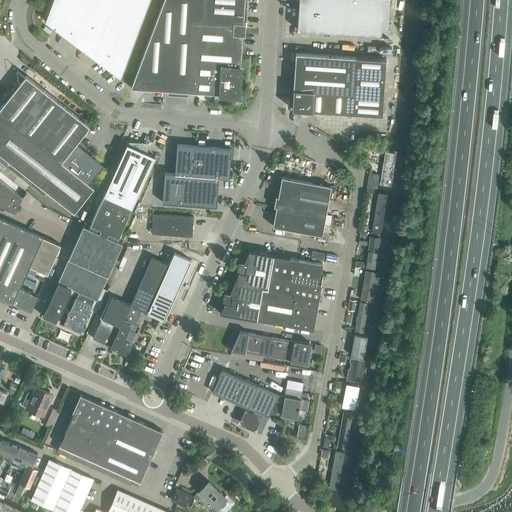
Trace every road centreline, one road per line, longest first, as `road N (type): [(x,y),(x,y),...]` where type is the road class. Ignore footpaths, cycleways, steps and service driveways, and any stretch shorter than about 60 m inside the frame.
road 1 (motorway): [(434,511),(470,285),(501,0)]
road 2 (motorway): [(474,0),(410,511)]
road 3 (unclassified): [(281,483),(316,439),(363,176),(299,137),(265,127)]
road 4 (unclassified): [(265,127),(114,111),(24,37),(24,0)]
road 5 (unclassified): [(150,404),(256,166),(265,127)]
road 6 (unclassified): [(412,511),(485,487),(511,361)]
road 7 (unclassified): [(53,456),(148,498),(184,419)]
road 8 (unclassified): [(150,404),(0,337)]
road 9 (unclassified): [(265,127),(274,0)]
